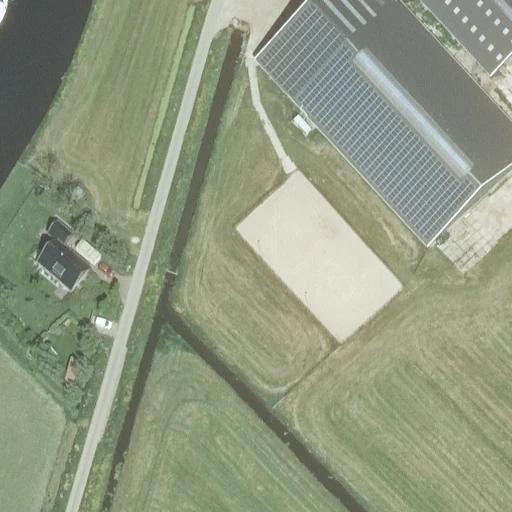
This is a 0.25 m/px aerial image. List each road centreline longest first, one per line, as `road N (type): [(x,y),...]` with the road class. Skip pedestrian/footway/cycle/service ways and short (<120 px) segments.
road 1 (unclassified): [(70,511),(218,0)]
road 2 (track): [(289,170),(255,102),(251,71),(271,6)]
